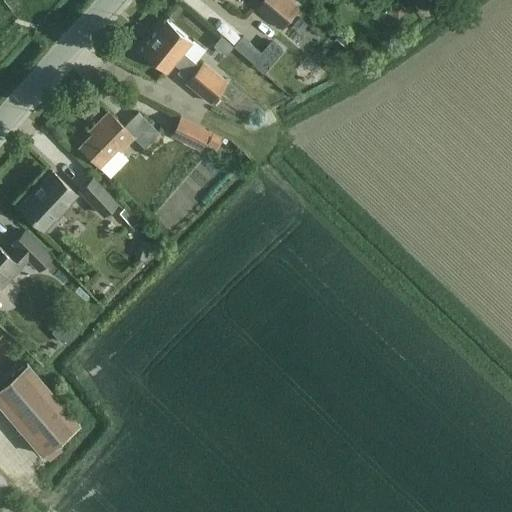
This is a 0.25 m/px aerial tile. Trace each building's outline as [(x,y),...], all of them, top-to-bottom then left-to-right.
[(261,0),(257,6),(284,27),(300,7),(291,0),(261,0)] [(398,0),(396,0),(389,6),(397,15),(405,7),(398,0)] [(181,51),(191,40),(165,18),(140,49),(165,71),(172,62),(179,68),(176,72),(187,80),(185,82),(208,102),(225,81),(202,62),(199,66),(189,57),(181,51)] [(244,32),(259,40),(265,30),(250,22),(244,32)] [(340,29),(335,36),(342,43),(348,36),(340,29)] [(240,33),(232,42),(251,58),(258,48),(240,33)] [(298,72),(313,68),(309,53),(294,58),(298,72)] [(96,122),(99,125),(78,146),(107,174),(125,156),(119,150),(133,136),(143,147),(158,132),(137,112),(123,126),(108,111),(96,122)] [(208,130),(179,116),(170,134),(199,148),(208,130)] [(211,132),(206,142),(215,147),(221,137),(211,132)] [(65,138),(58,144),(72,160),(79,154),(65,138)] [(43,228),(44,228),(48,229),(58,219),(56,215),(76,193),(52,171),(19,206),(43,228)] [(116,201),(92,176),(79,189),(102,214),(116,201)] [(0,286),(27,257),(38,269),(50,257),(24,230),(12,242),(17,247),(9,256),(0,246),(0,286)] [(55,313),(49,325),(61,331),(67,319),(55,313)] [(26,362),(0,384),(0,405),(42,454),(78,423),(26,362)] [(0,476),(0,496),(10,486),(0,476)]
